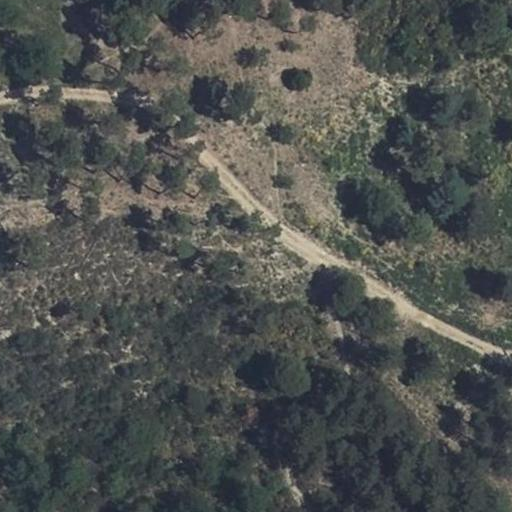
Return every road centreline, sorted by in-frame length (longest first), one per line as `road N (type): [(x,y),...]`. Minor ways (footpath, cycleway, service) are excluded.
road 1 (track): [(272,214),(233,189),(172,116),(133,96),(56,86),(0,99)]
road 2 (track): [(337,261),(428,326),(511,359)]
